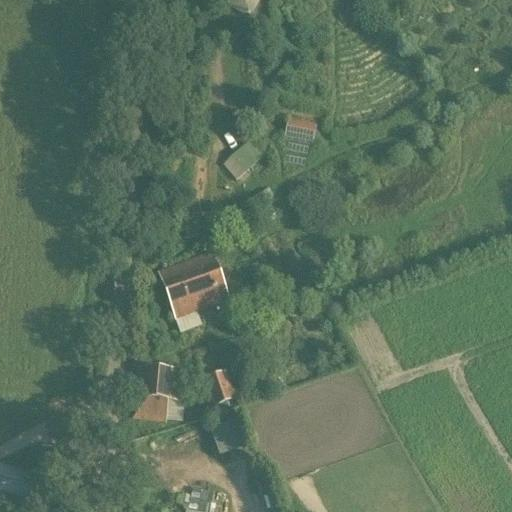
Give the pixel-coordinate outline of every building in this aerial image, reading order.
[(227,0),(224,7),(250,22),(261,0),(227,0)] [(284,140),(313,146),(317,124),(288,118),(284,140)] [(235,180),(260,159),(247,143),(221,163),(235,180)] [(173,199),(175,230),(199,229),(198,198),(173,199)] [(159,276),(175,320),(228,303),(212,259),(159,276)] [(181,370),(138,366),(133,420),(165,423),(166,415),(175,416),(176,404),(178,404),(181,370)] [(226,374),(204,381),(213,408),(242,398),(239,390),(232,393),(226,374)] [(236,420),(211,429),(220,456),(246,447),(236,420)] [(42,451),(36,491),(56,493),(62,454),(42,451)] [(0,493),(29,502),(36,477),(0,467),(0,493)]
